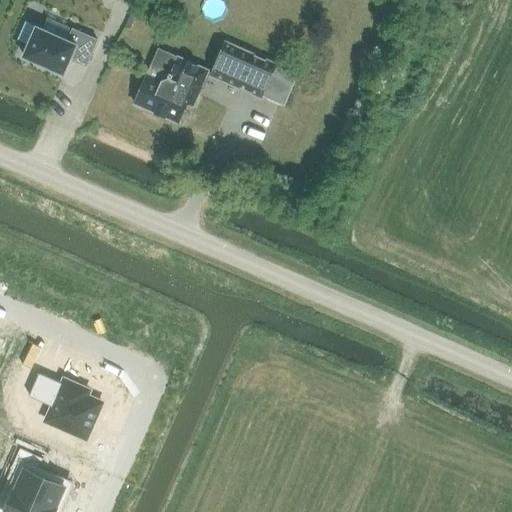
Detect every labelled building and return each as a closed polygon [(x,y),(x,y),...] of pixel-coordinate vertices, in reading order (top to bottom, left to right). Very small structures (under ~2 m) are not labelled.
[(120,16),(127,0),(96,0),(95,5),(120,16)] [(61,73),(67,58),(83,65),(94,40),(70,29),(65,40),(34,26),(21,55),(61,73)] [(255,55),(226,42),(211,75),(240,88),(241,86),(252,91),(251,93),(261,98),(276,64),(266,60),(265,61),(254,56),(255,55)] [(166,79),(159,81),(144,75),(131,104),(175,124),(187,95),(194,98),(206,71),(175,58),(166,79)] [(40,372),(29,395),(53,406),(46,420),(87,438),(103,402),(87,396),(90,390),(88,389),(88,388),(86,387),(86,388),(80,386),(80,384),(79,384),(78,385),(68,380),(68,379),(67,379),(66,380),(65,379),(63,383),(40,372)] [(21,447),(4,484),(56,507),(57,506),(56,506),(65,485),(37,473),(44,457),(21,447)] [(4,484),(0,493),(0,511),(54,511),(56,507),(4,484)]
